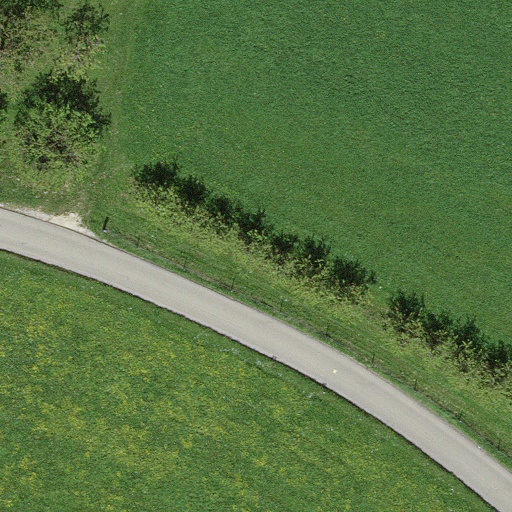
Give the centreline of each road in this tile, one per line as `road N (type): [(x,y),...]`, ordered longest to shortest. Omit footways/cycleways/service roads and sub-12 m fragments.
road 1 (unclassified): [(0,219),(118,261),(465,456),(511,495)]
road 2 (track): [(68,244),(116,122),(136,0)]
